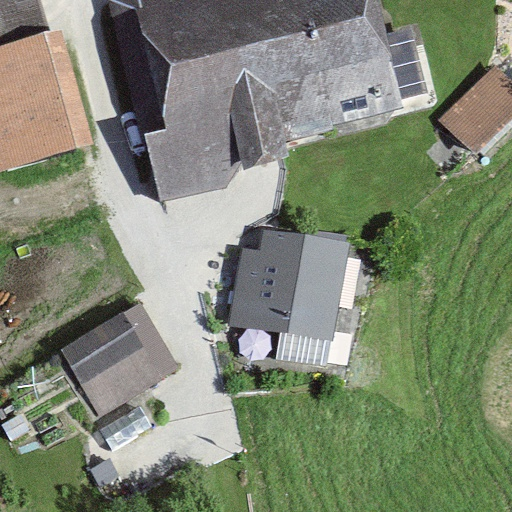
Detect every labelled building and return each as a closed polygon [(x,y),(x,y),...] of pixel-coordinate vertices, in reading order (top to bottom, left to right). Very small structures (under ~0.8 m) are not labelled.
[(43,0),(0,0),(0,177),(3,187),(88,164),(43,0)] [(404,128),(373,0),(113,0),(106,2),(156,211),(291,178),(286,157),(404,128)] [(511,98),(495,80),(441,132),(479,172),(511,140),(511,98)] [(361,261),(248,238),(227,341),(340,364),(361,261)] [(182,381),(140,311),(57,361),(100,431),(182,381)]
